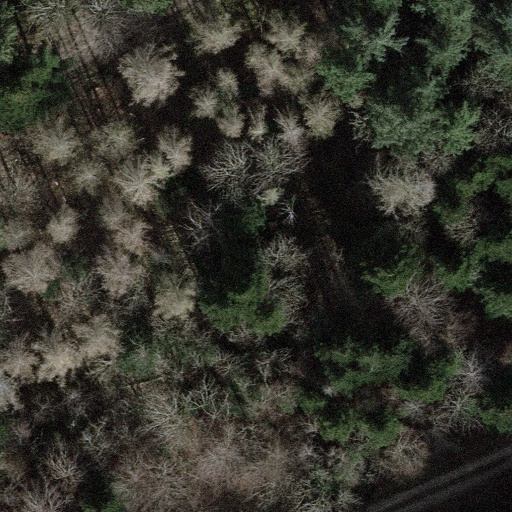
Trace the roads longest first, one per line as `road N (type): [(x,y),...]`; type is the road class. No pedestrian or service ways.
road 1 (track): [(0,90),(150,0)]
road 2 (track): [(511,451),(385,511)]
